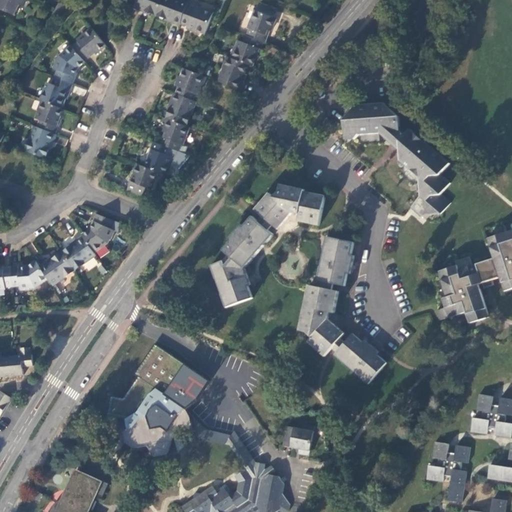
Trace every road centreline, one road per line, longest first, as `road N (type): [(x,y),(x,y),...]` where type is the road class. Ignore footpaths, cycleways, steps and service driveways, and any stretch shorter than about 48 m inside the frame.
road 1 (unclassified): [(16,444),(168,225)]
road 2 (residential): [(303,136),(382,210),(373,255),(381,339)]
road 3 (residential): [(303,136),(357,78),(411,74),(421,58),(421,0)]
road 4 (unclassified): [(168,225),(271,107)]
road 5 (residential): [(108,101),(122,52),(160,66),(144,103),(132,107)]
road 6 (unclassified): [(271,107),(363,0)]
